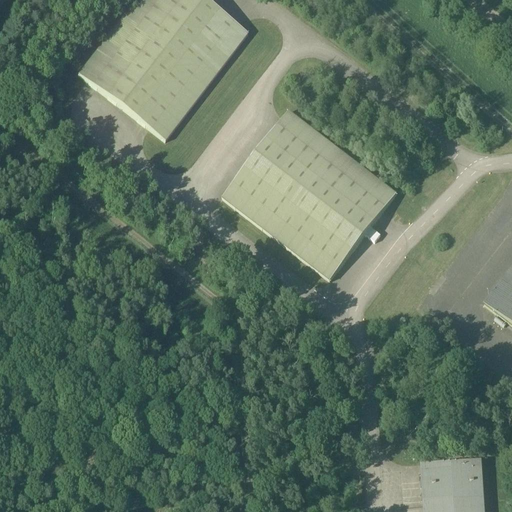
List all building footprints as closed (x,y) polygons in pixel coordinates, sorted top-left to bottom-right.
[(134,0),(77,75),(167,143),(251,33),(207,0),(134,0)] [(223,199),(332,282),(366,237),(376,245),(383,236),(372,228),(399,193),(291,111),(223,199)] [(488,236),(497,227),(489,219),(480,228),(488,236)] [(511,269),(481,310),(511,333),(511,269)] [(485,511),(482,459),(421,463),(424,511),(485,511)]
